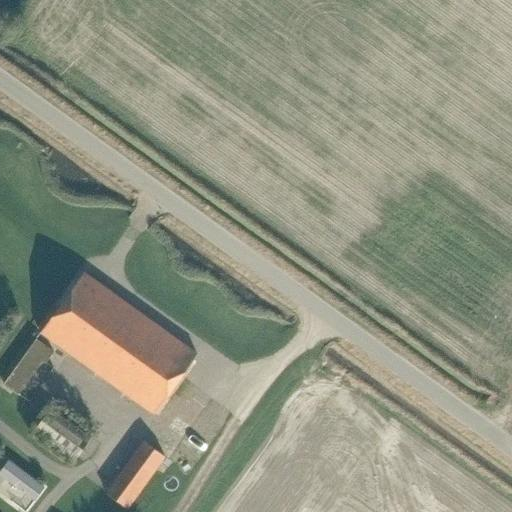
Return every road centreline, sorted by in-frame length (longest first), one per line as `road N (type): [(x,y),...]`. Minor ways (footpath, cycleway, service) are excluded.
road 1 (tertiary): [(511,457),(0,88)]
road 2 (track): [(263,393),(214,380),(175,434),(138,426),(70,480),(46,511)]
road 3 (track): [(318,318),(177,511)]
